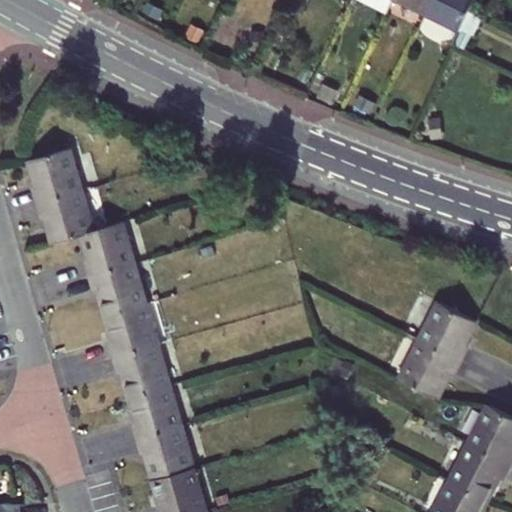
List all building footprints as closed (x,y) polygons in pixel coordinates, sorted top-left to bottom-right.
[(393,0),(357,0),(387,14),(393,0)] [(398,0),(427,14),(433,0),(398,0)] [(474,0),(433,0),(427,14),(460,30),(474,0)] [(37,201),(81,189),(69,147),(28,158),(35,183),(32,184),(37,201)] [(45,218),(52,241),(79,233),(92,229),(81,189),(37,201),(42,219),(45,218)] [(87,273),(132,260),(121,221),(92,229),(79,233),(85,256),(82,256),(87,273)] [(95,288),(103,313),(144,301),(132,260),(87,273),(91,289),(95,288)] [(111,357),(157,344),(144,301),(103,313),(110,340),(106,341),(111,357)] [(438,301),(419,339),(460,360),(469,344),(465,342),(476,321),(438,301)] [(419,339),(399,378),(437,398),(448,374),(452,376),(460,360),(419,339)] [(120,373),(127,398),(169,386),(157,344),(111,357),(116,374),(120,373)] [(169,386),(127,398),(134,422),(130,423),(135,439),(181,426),(169,386)] [(511,415),(494,406),(475,444),(511,462),(511,415)] [(151,478),(193,467),(181,426),(135,439),(139,455),(144,454),(151,478)] [(511,473),(511,462),(475,444),(455,483),(493,503),(505,480),(508,481),(511,473)] [(205,511),(193,467),(151,478),(158,504),(155,505),(156,511),(205,511)] [(440,511),(488,511),(493,503),(455,483),(440,511)]
